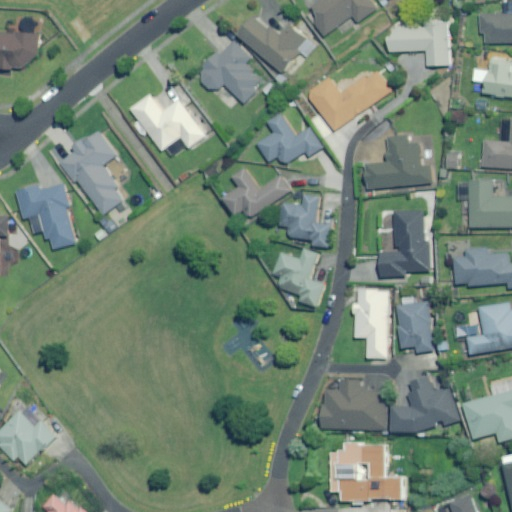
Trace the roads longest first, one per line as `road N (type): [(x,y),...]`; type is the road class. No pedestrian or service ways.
road 1 (residential): [(276,474),(332,317),(348,157),(372,122)]
road 2 (residential): [(187,0),(0,140)]
road 3 (residential): [(117,511),(69,459),(34,485),(0,464)]
